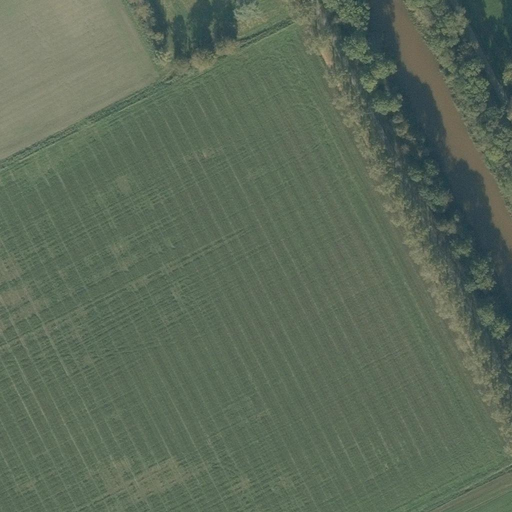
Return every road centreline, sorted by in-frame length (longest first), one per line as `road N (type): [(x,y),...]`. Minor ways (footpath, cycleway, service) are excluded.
road 1 (unclassified): [(511,394),(312,0)]
road 2 (unclassified): [(511,118),(452,0)]
